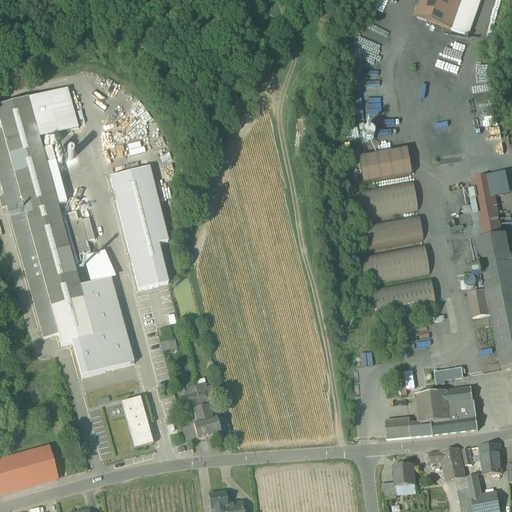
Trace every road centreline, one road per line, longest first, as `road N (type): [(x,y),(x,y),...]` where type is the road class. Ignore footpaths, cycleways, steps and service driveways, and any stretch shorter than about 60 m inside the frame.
road 1 (residential): [(0,507),(194,463),(365,451)]
road 2 (residential): [(365,451),(511,434)]
